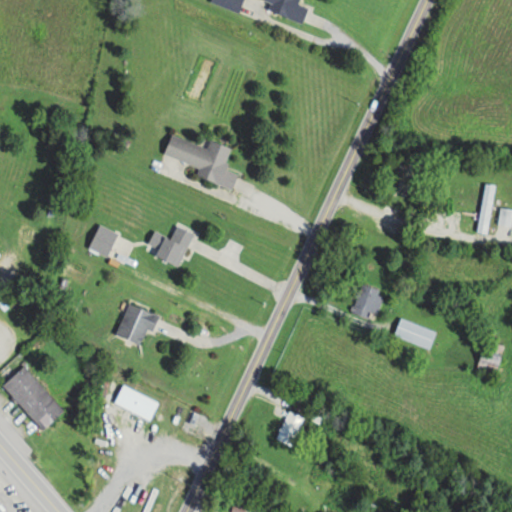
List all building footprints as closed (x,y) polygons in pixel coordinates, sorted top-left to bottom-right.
[(211,0),(235,12),(241,0),(211,0)] [(294,2),(294,0),(271,0),(268,10),(301,22),(307,6),(294,2)] [(206,147),(170,134),(163,154),(200,167),(196,176),(232,189),(237,173),(223,168),(230,147),(209,140),(206,147)] [(88,248),(106,256),(117,233),(98,224),(88,248)] [(154,232),(148,244),(157,248),(153,256),(176,267),(192,233),(175,225),(169,239),(154,232)] [(386,304),(376,286),(369,290),(365,285),(353,292),(357,301),(349,305),(358,320),(386,304)] [(151,332),(158,315),(127,303),(115,335),(139,344),(145,329),(151,332)] [(428,349),(435,331),(400,317),(392,335),(428,349)] [(0,344),(10,334),(0,323),(0,344)] [(476,368),(497,373),(503,344),(482,340),(476,368)] [(2,384),(41,429),(63,410),(23,365),(2,384)] [(158,402),(123,383),(114,401),(148,419),(158,402)] [(292,445),(302,424),(294,421),(297,416),(287,411),(275,437),(292,445)] [(351,503),(355,495),(316,474),(312,482),(351,503)]
